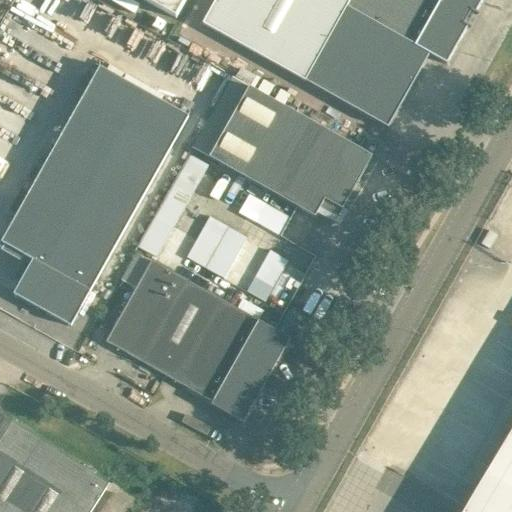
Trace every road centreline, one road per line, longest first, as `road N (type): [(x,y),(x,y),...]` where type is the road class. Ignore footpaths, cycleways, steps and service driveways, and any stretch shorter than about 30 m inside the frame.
road 1 (unclassified): [(293,508),(511,127)]
road 2 (residential): [(293,508),(0,340)]
